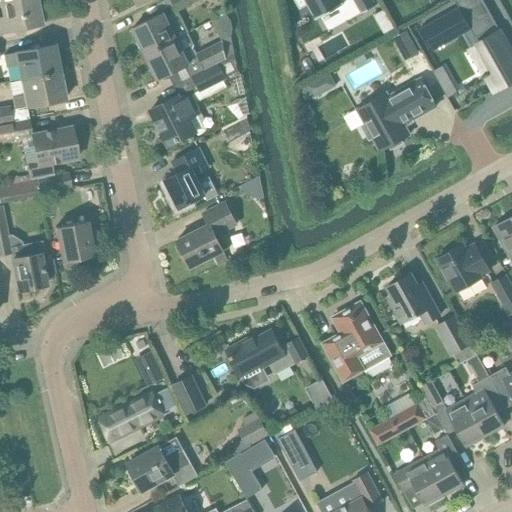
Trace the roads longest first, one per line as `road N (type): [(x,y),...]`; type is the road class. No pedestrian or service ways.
road 1 (unclassified): [(148,311),(324,270),(511,165)]
road 2 (residential): [(148,311),(86,0)]
road 3 (unclassified): [(85,511),(52,343),(65,330),(148,311)]
